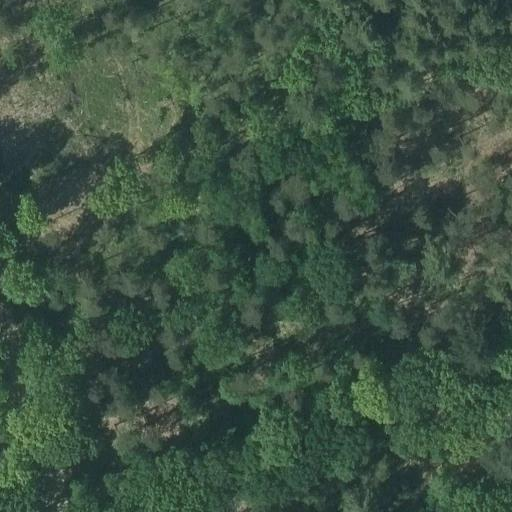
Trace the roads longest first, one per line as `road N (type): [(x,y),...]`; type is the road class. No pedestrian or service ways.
road 1 (track): [(511,345),(57,501)]
road 2 (track): [(0,323),(57,501)]
